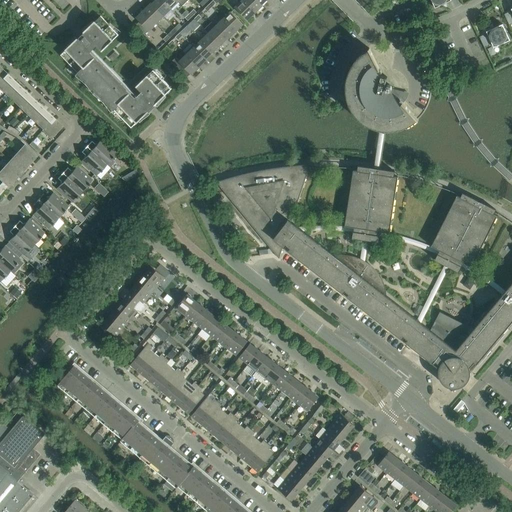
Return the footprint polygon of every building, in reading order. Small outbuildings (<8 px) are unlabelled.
[(162,0),(155,0),(152,4),(164,16),(171,9),(162,0)] [(178,2),(176,0),(162,0),(171,9),(178,2)] [(255,12),(243,0),(242,0),(235,7),(248,20),(255,12)] [(262,4),(257,0),(243,0),(255,12),(263,5),(262,4)] [(152,4),(151,3),(144,10),(156,23),(164,16),(152,4)] [(144,35),(156,23),(144,10),(136,18),(140,21),(135,25),(144,35)] [(231,11),(223,18),(236,31),(243,24),(231,11)] [(141,104),(118,80),(84,45),(91,39),(102,51),(119,34),(101,15),(84,31),(83,29),(75,37),(77,39),(61,55),(131,128),(148,112),(150,114),(157,106),(155,104),(172,88),(153,70),(136,86),(148,98),(141,104)] [(236,31),(223,18),(216,26),(227,38),(228,39),(236,31)] [(227,38),(216,26),(212,22),(204,28),(209,33),(220,45),(227,38)] [(485,34),(479,36),(485,48),(490,45),(489,42),(491,41),(494,47),(501,44),(506,44),(508,43),(509,42),(510,41),(511,39),(511,38),(511,36),(510,35),(509,34),(508,33),(506,32),(503,24),(486,31),(488,35),(486,36),(485,34)] [(170,37),(177,31),(178,30),(175,27),(167,34),(170,37)] [(220,45),(209,33),(201,40),(213,52),(220,45)] [(213,52),(201,40),(194,47),(206,59),(213,52)] [(206,59),(194,47),(190,43),(183,50),(187,54),(199,67),(207,60),(206,59)] [(419,120),(418,119),(403,102),(400,104),(389,92),(391,90),(392,89),(392,88),(392,87),(392,86),(391,86),(391,85),(390,85),(389,84),(388,84),(387,85),(386,85),(386,86),(385,86),(387,77),(380,75),(377,71),(380,69),(370,48),(369,49),(369,50),(367,51),(364,52),(363,54),(360,56),(359,57),(357,59),(356,60),(354,62),(353,64),(352,66),(351,68),(350,70),(349,72),(348,74),(347,76),(347,79),(346,81),(346,82),(346,85),(346,86),(346,89),(346,90),(346,93),(346,95),(347,97),(347,98),(347,100),(348,102),(349,104),(350,106),(350,107),(351,109),(352,111),(353,112),(355,115),(357,117),(360,120),(362,122),(364,123),(365,124),(368,125),(370,127),(372,127),(374,128),(377,129),(381,130),(384,131),(387,131),(391,131),(394,130),(397,130),(401,129),(404,128),(407,127),(410,125),(412,124),(415,122),(417,120),(418,121),(419,120)] [(115,51),(109,57),(113,61),(119,55),(115,51)] [(199,67),(187,54),(179,61),(177,59),(172,63),(186,78),(191,73),(192,74),(199,67)] [(0,87),(4,92),(15,81),(7,73),(0,80),(0,87)] [(12,99),(22,88),(15,81),(4,92),(12,99)] [(20,107),(30,96),(22,88),(12,99),(20,107)] [(28,114),(38,103),(30,96),(20,107),(28,114)] [(36,122),(46,111),(38,103),(28,114),(36,122)] [(54,118),(46,111),(36,122),(43,129),(42,129),(43,130),(54,118)] [(62,126),(54,118),(43,130),(51,138),(62,126)] [(91,140),(86,146),(106,164),(116,152),(101,139),(96,145),(91,140)] [(32,141),(29,144),(38,153),(41,150),(32,141)] [(36,155),(24,144),(17,152),(29,163),(36,155)] [(106,164),(86,146),(81,151),(86,156),(81,161),(96,175),(99,171),(100,172),(101,170),(101,169),(106,164)] [(29,163),(17,152),(9,160),(22,171),(29,163)] [(22,171),(9,160),(1,168),(14,179),(22,171)] [(291,222),(310,167),(310,164),(301,165),(293,165),(284,166),(274,168),(267,169),(259,170),(251,172),(244,174),(236,176),(231,177),(223,179),(216,182),(279,258),(284,243),(291,222)] [(67,167),(62,172),(82,190),(92,179),(77,165),(72,171),(67,167)] [(390,233),(398,177),(394,176),(395,171),(358,165),(357,171),(353,170),(345,226),(354,227),(352,238),(379,242),(381,231),(390,233)] [(14,179),(1,168),(0,169),(0,181),(5,186),(7,188),(14,179)] [(82,190),(62,172),(57,178),(62,182),(57,188),(72,201),(75,197),(76,198),(77,196),(82,190)] [(103,196),(108,191),(104,187),(99,192),(103,196)] [(43,193),(38,199),(58,217),(68,205),(53,192),(48,198),(43,193)] [(472,266),(497,216),(494,214),(496,209),(463,193),(460,197),(457,196),(431,246),(440,250),(435,260),(459,272),(464,262),(472,266)] [(58,217),(38,199),(33,205),(38,209),(33,214),(48,228),(51,224),(52,225),(53,223),(53,222),(58,217)] [(19,220),(14,226),(34,243),(44,232),(29,219),(24,224),(19,220)] [(511,282),(456,350),(303,231),(291,222),(284,243),(290,248),(288,250),(413,347),(412,350),(409,349),(422,356),(422,355),(421,355),(421,354),(439,368),(439,370),(438,371),(439,373),(439,375),(439,376),(440,378),(440,379),(441,381),(442,382),(443,383),(445,384),(446,385),(447,386),(449,387),(451,387),(453,388),(455,388),(457,388),(459,387),(460,387),(462,386),(463,385),(465,384),(467,382),(467,381),(468,381),(468,380),(469,378),(470,377),(470,376),(470,375),(470,374),(471,373),(471,372),(471,371),(470,370),(470,369),(470,368),(470,367),(474,362),(477,364),(511,321),(511,282)] [(34,243),(14,226),(9,231),(14,235),(9,241),(24,254),(27,251),(28,251),(29,249),(34,243)] [(0,260),(13,273),(24,262),(5,245),(0,250),(0,260)] [(0,281),(6,286),(16,275),(13,273),(0,260),(0,281)] [(152,266),(144,274),(158,286),(165,277),(152,266)] [(158,286),(144,274),(137,283),(151,294),(158,286)] [(151,294),(137,283),(130,291),(144,303),(151,294)] [(15,287),(10,293),(16,298),(21,292),(15,287)] [(144,303),(130,291),(124,299),(137,311),(144,303)] [(186,293),(175,307),(185,315),(196,301),(187,294),(186,293)] [(137,311),(124,299),(117,308),(130,319),(137,311)] [(194,322),(205,308),(196,301),(185,315),(194,322)] [(130,319),(117,308),(110,316),(123,327),(130,319)] [(202,328),(213,314),(205,308),(194,322),(202,328)] [(211,335),(222,321),(213,314),(202,328),(211,335)] [(116,336),(123,327),(110,316),(102,324),(116,336)] [(219,342),(230,327),(222,321),(211,335),(219,342)] [(227,348),(239,334),(230,327),(219,342),(227,348)] [(237,355),(248,341),(239,334),(227,348),(237,355)] [(139,372),(155,353),(150,349),(153,346),(148,343),(130,365),(139,372)] [(248,364),(259,350),(250,343),(239,357),(248,364)] [(256,371),(267,356),(259,350),(248,364),(256,371)] [(155,386),(171,367),(167,363),(174,354),(170,351),(165,357),(147,379),(155,386)] [(147,379),(165,357),(161,354),(159,356),(155,353),(139,372),(147,379)] [(265,377),(276,363),(267,356),(256,371),(265,377)] [(273,384),(284,370),(276,363),(265,377),(273,384)] [(178,486),(208,511),(248,511),(194,466),(192,468),(169,448),(174,442),(166,435),(161,442),(138,422),(139,420),(74,365),(57,385),(122,439),(120,441),(176,488),(178,486)] [(164,393),(182,371),(178,368),(176,370),(171,367),(155,386),(164,393)] [(282,391),(293,376),(284,370),(273,384),(282,391)] [(172,400),(188,381),(184,377),(186,374),(182,371),(164,393),(172,400)] [(290,397),(301,383),(293,376),(282,391),(290,397)] [(180,407),(198,385),(194,381),(192,384),(188,381),(172,400),(180,407)] [(299,404),(310,390),(301,383),(290,397),(299,404)] [(189,414),(205,395),(200,391),(202,388),(198,385),(180,407),(189,414)] [(319,397),(310,390),(299,404),(308,411),(319,397)] [(200,423),(218,401),(214,398),(212,401),(207,397),(191,416),(200,423)] [(208,430),(224,411),(220,407),(222,404),(218,401),(200,423),(208,430)] [(216,437),(235,415),(231,412),(228,414),(224,411),(208,430),(216,437)] [(15,478),(20,471),(22,473),(38,454),(31,448),(43,433),(19,412),(6,427),(0,421),(0,511),(15,511),(32,493),(15,478)] [(341,413),(334,422),(347,433),(355,425),(341,413)] [(225,444),(241,425),(236,421),(238,418),(235,415),(216,437),(225,444)] [(347,433),(334,422),(327,430),(340,442),(347,433)] [(233,451),(251,429),(247,426),(245,428),(241,425),(225,444),(233,451)] [(241,458),(257,439),(253,435),(255,432),(251,429),(233,451),(241,458)] [(340,442),(327,430),(320,438),(334,450),(340,442)] [(334,450),(320,438),(313,447),(327,458),(334,450)] [(249,465),(268,443),(264,440),(261,442),(257,439),(241,458),(249,465)] [(272,446),(268,443),(249,465),(258,472),(274,453),(269,449),(272,446)] [(327,458),(313,447),(306,455),(320,467),(327,458)] [(387,472),(398,458),(389,451),(378,465),(387,472)] [(320,467),(306,455),(299,463),(313,475),(320,467)] [(395,479),(406,465),(398,458),(387,472),(395,479)] [(313,475),(299,463),(292,472),(306,483),(313,475)] [(404,485),(415,471),(406,465),(395,479),(404,485)] [(412,492),(423,478),(415,471),(404,485),(412,492)] [(306,483),(292,472),(285,480),(299,491),(306,483)] [(299,491),(285,480),(281,476),(274,484),(279,488),(278,488),(292,500),(299,491)] [(421,499),(432,485),(423,478),(412,492),(421,499)] [(378,500),(374,497),(360,485),(353,494),(367,505),(371,509),(372,508),(377,502),(378,500)] [(429,505),(440,491),(432,485),(421,499),(429,505)] [(438,511),(449,498),(440,491),(429,505),(438,511)] [(361,511),(367,505),(353,494),(346,502),(357,511),(361,511)] [(451,511),(458,505),(449,498),(438,511),(437,511),(451,511)] [(90,511),(75,499),(64,511),(90,511)] [(357,511),(346,502),(339,510),(340,511),(357,511)]
